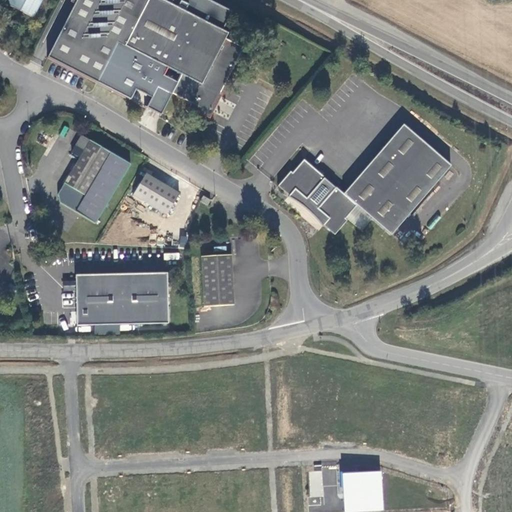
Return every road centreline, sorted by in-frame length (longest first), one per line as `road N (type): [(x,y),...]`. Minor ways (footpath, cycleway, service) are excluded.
road 1 (residential): [(77,470),(368,454),(467,485)]
road 2 (tertiary): [(65,351),(168,349),(351,316)]
road 3 (primary): [(317,9),(511,122)]
road 4 (primary): [(511,99),(317,9)]
road 5 (tertiary): [(351,316),(471,264)]
road 6 (tertiary): [(461,368),(373,347),(351,316)]
